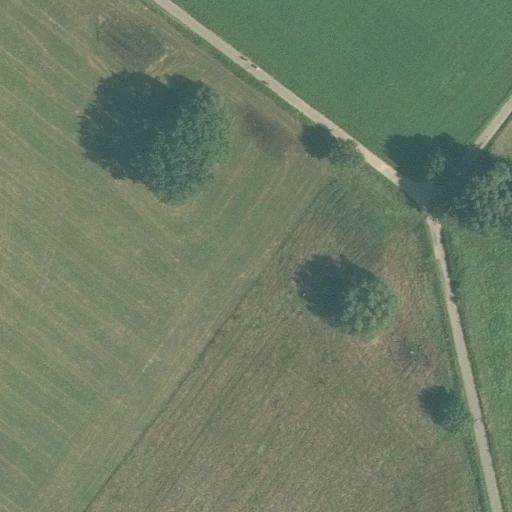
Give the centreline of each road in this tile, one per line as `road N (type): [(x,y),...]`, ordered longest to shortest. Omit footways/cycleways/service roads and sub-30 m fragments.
road 1 (track): [(153,0),(428,209),(501,511)]
road 2 (track): [(428,209),(511,114)]
